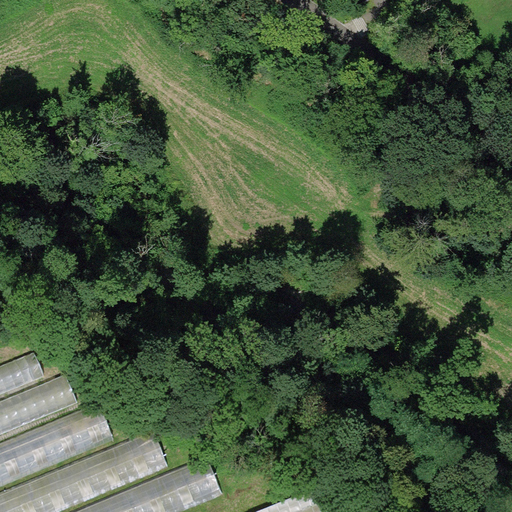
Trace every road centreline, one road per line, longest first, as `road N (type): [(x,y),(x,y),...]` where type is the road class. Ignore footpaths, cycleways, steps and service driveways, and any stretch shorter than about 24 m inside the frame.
road 1 (track): [(511,199),(255,0)]
road 2 (track): [(511,243),(376,229)]
